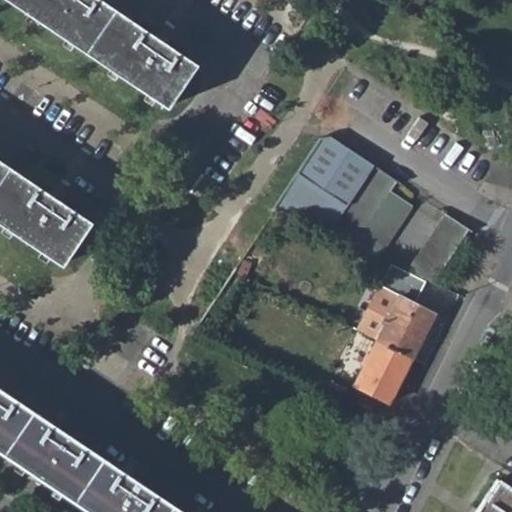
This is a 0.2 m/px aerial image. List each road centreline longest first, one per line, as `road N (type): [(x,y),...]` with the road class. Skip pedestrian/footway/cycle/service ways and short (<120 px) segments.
road 1 (residential): [(158,0),(228,48),(238,77),(154,202),(124,200),(0,116)]
road 2 (residential): [(384,511),(511,258)]
road 3 (residential): [(0,357),(232,511)]
road 4 (residential): [(511,233),(333,117)]
